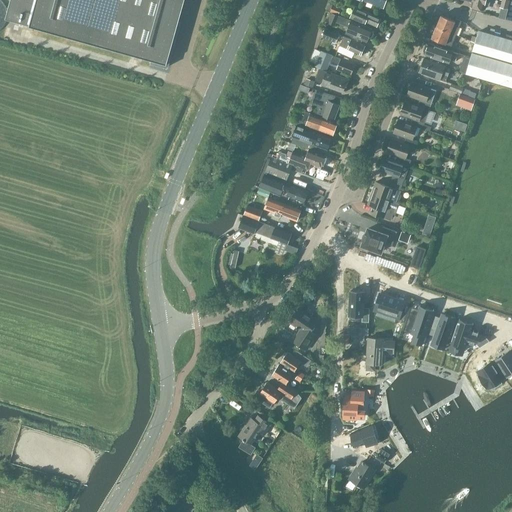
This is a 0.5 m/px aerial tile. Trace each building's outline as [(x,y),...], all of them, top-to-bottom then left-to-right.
[(34,0),(27,25),(150,60),(149,63),(166,67),(179,22),(176,21),(182,0),(34,0)] [(465,0),(472,2),(471,7),(483,10),(484,5),(488,6),(490,0),(465,0)] [(502,0),(500,8),(507,9),(509,0),(502,0)] [(330,12),(331,13),(339,16),(342,8),(333,5),(330,12)] [(365,22),(377,27),(381,19),(361,10),(355,8),(351,18),(364,24),(365,22)] [(331,13),(328,23),(335,26),(336,26),(338,20),(339,16),(331,13)] [(437,27),(456,35),(462,21),(456,19),(455,21),(441,15),(437,27)] [(348,27),(347,31),(354,34),(353,36),(367,42),(369,39),(369,38),(372,37),(373,33),(372,31),(372,29),(351,21),(348,27)] [(450,49),(456,35),(437,27),(432,38),(445,44),(444,47),(450,49)] [(336,43),(339,35),(324,29),(321,37),(322,37),(320,44),(328,47),(330,41),(336,43)] [(511,41),(478,31),(476,37),(475,42),(466,73),(483,78),(511,85),(511,41)] [(342,42),(340,46),(347,49),(361,56),(362,54),(364,55),(366,50),(364,49),(365,46),(344,37),(342,42)] [(456,62),(458,54),(429,44),(425,55),(449,63),(450,60),(456,62)] [(335,57),(331,55),(321,51),(315,67),(327,71),(329,66),(337,69),(351,75),(355,65),(335,57)] [(446,81),(448,76),(450,69),(444,67),(444,66),(424,59),(420,72),(446,81)] [(320,69),(316,81),(322,83),(322,85),(345,93),(349,80),(332,74),(332,75),(328,73),(328,72),(320,69)] [(307,79),(305,86),(313,88),(315,82),(307,79)] [(418,105),(429,110),(431,104),(436,90),(431,89),(412,82),(407,95),(420,100),(418,105)] [(468,96),(470,90),(451,84),(449,89),(468,96)] [(334,120),(340,105),(333,102),(334,96),(315,90),(311,103),(318,106),(315,113),(334,120)] [(460,93),(457,101),(472,106),(475,98),(460,93)] [(429,110),(418,105),(411,103),(405,101),(400,114),(413,119),(412,124),(417,126),(423,128),(424,123),(429,110)] [(298,120),(296,124),(305,128),(305,125),(333,135),(337,124),(306,112),(302,121),(298,120)] [(417,126),(412,124),(404,121),(398,119),(394,133),(407,137),(405,143),(410,145),(416,147),(418,141),(413,139),(417,126)] [(327,150),(332,138),(297,125),(292,136),(294,137),(292,142),(303,147),(309,149),(311,150),(313,144),(327,150)] [(410,145),(405,143),(397,141),(392,139),(387,151),(392,153),(400,156),(398,161),(409,166),(411,160),(406,158),(410,145)] [(288,162),(287,163),(292,165),(291,168),(301,173),(303,169),(307,171),(310,164),(320,168),(322,164),(324,165),(327,156),(309,150),(309,152),(307,156),(303,154),(293,150),(288,162)] [(259,187),(280,195),(288,198),(288,196),(304,202),(308,192),(285,182),(286,179),(287,180),(291,168),(292,165),(287,163),(279,160),(272,158),(271,157),(266,170),(266,171),(265,175),(264,174),(259,187)] [(385,157),(380,170),(386,172),(393,175),(391,180),(403,184),(405,179),(409,166),(398,161),(390,159),(385,157)] [(376,182),(372,193),(391,199),(399,202),(400,201),(399,201),(402,194),(400,193),(401,189),(403,184),(391,180),(389,186),(376,182)] [(259,189),(257,194),(268,198),(270,193),(259,189)] [(372,193),(368,204),(382,209),(380,216),(385,217),(392,220),(393,215),(395,215),(400,204),(400,203),(391,200),(391,199),(372,193)] [(297,221),(301,210),(268,198),(264,211),(274,215),(275,213),(297,221)] [(244,215),(259,220),(263,211),(248,205),(244,215)] [(244,215),(239,229),(255,235),(256,232),(272,239),(271,239),(279,243),(275,253),(283,256),(287,246),(288,246),(292,234),(244,215)] [(427,224),(424,234),(431,236),(434,227),(427,224)] [(380,232),(365,227),(358,245),(379,253),(383,242),(392,245),(396,232),(382,227),(380,232)] [(402,231),(400,239),(408,242),(411,235),(402,231)] [(417,246),(411,265),(420,269),(427,250),(417,246)] [(228,252),(226,264),(231,265),(231,267),(236,268),(240,251),(234,250),(234,254),(228,252)] [(351,291),(349,315),(362,316),(362,322),(369,322),(369,308),(364,308),(364,292),(351,291)] [(380,293),(374,313),(375,314),(377,309),(398,317),(397,320),(399,321),(406,301),(380,293)] [(422,346),(434,310),(433,310),(433,311),(421,307),(421,306),(420,305),(417,314),(411,312),(412,311),(411,310),(404,331),(405,331),(405,330),(414,333),(412,341),(422,345),(422,346)] [(307,350),(317,335),(311,331),(317,321),(299,309),(290,322),(302,330),(294,342),(307,350)] [(431,328),(429,334),(434,336),(432,341),(446,346),(455,319),(442,314),(437,330),(431,328)] [(459,320),(450,346),(456,348),(455,349),(459,350),(459,349),(465,351),(468,342),(475,345),(486,336),(471,331),(473,324),(459,320)] [(353,334),(365,335),(368,336),(369,329),(349,327),(348,334),(353,334)] [(385,338),(369,337),(369,338),(368,338),(366,364),(367,364),(367,370),(375,371),(376,364),(383,365),(384,352),(395,353),(396,342),(385,341),(385,338)] [(312,360),(296,350),(293,355),(288,352),(287,353),(285,352),(282,356),(284,358),(281,362),(295,371),(301,362),(307,366),(312,360)] [(511,351),(510,353),(509,351),(495,360),(506,377),(511,373),(511,351)] [(490,363),(477,372),(488,390),(502,381),(490,363)] [(284,382),(287,383),(293,374),(279,365),(276,369),(274,369),(272,372),(273,374),(272,375),(284,382)] [(294,388),(287,383),(284,382),(278,390),(267,382),(260,393),(264,396),(260,401),(270,408),(273,402),(274,403),(278,397),(288,404),(291,399),(294,394),(296,391),(296,390),(294,389),(294,388)] [(345,394),(343,418),(344,418),(356,419),(362,419),(363,411),(357,410),(358,406),(363,407),(365,392),(353,391),(352,395),(345,394)] [(251,419),(239,437),(243,440),(241,444),(239,446),(246,451),(251,454),(256,447),(251,444),(259,432),(264,436),(272,425),(259,416),(255,421),(251,418),(251,419)] [(372,424),(351,433),(355,446),(366,443),(367,446),(378,443),(372,424)] [(374,457),(377,451),(374,449),(361,453),(362,456),(371,458),(372,456),(374,457)] [(375,458),(385,464),(390,455),(381,449),(375,458)] [(279,462),(263,488),(280,499),(296,473),(279,462)] [(365,487),(376,470),(363,462),(357,472),(355,472),(351,479),(365,487)] [(174,479),(170,475),(165,481),(168,485),(174,479)] [(203,492),(198,496),(202,501),(207,497),(203,492)] [(212,503),(210,508),(222,511),(224,506),(212,503)]
